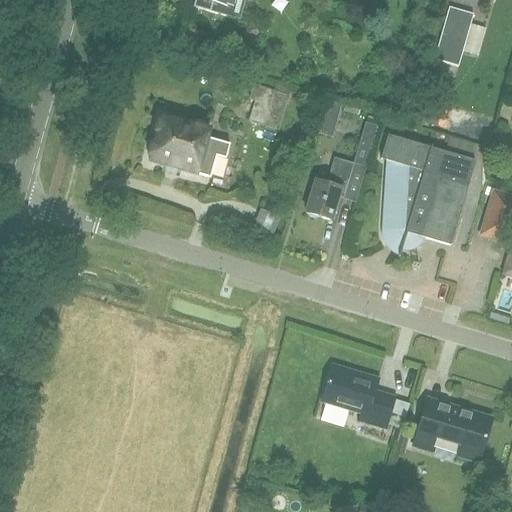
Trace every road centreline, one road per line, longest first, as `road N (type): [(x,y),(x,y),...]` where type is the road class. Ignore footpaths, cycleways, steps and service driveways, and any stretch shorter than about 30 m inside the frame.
road 1 (residential): [(14,205),(511,350)]
road 2 (secondary): [(14,205),(67,0)]
